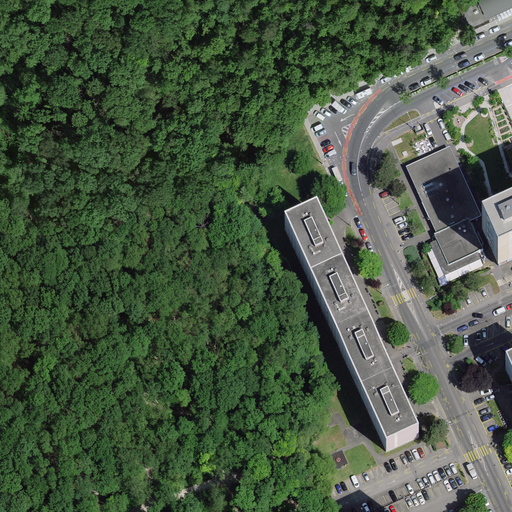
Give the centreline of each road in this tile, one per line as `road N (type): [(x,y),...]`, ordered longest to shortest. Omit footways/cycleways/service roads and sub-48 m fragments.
road 1 (tertiary): [(391,101),(359,145),(360,187),(505,511)]
road 2 (track): [(139,511),(234,476),(255,480),(296,511)]
road 3 (tertiary): [(511,34),(397,86),(391,101)]
road 4 (tertiary): [(391,101),(409,102),(511,56)]
